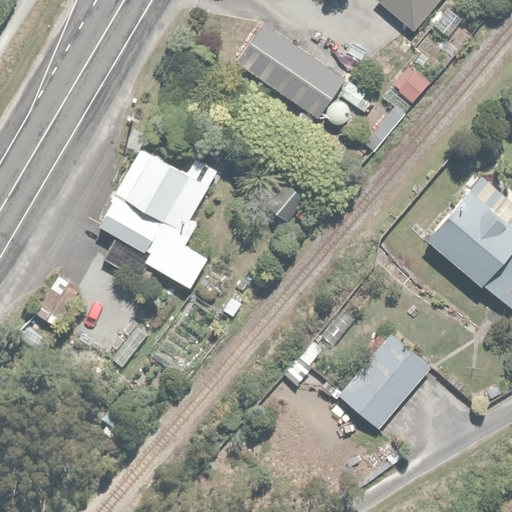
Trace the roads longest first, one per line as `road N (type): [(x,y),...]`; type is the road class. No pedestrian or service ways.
road 1 (primary): [(0,209),(124,0)]
road 2 (unclassified): [(511,402),(327,511)]
